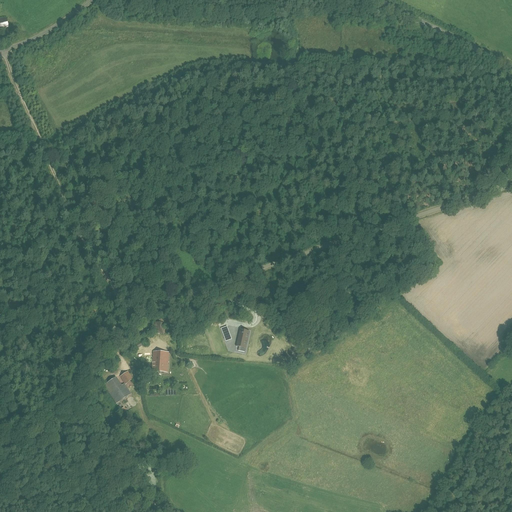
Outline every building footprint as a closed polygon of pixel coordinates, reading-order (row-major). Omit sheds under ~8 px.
[(154,322),(153,333),(163,334),(164,322),(154,322)] [(238,337),(236,347),(237,347),(237,346),(239,347),(242,347),(246,348),(249,332),(245,331),(240,330),(240,329),(239,335),(238,337)] [(139,341),(131,345),(134,350),(142,346),(139,341)] [(153,351),(152,371),(151,371),(150,378),(156,379),(156,372),(168,373),(169,352),(153,351)] [(120,376),(125,384),(133,379),(127,371),(120,376)] [(113,379),(104,385),(116,403),(128,395),(121,385),(118,387),(113,379)]
